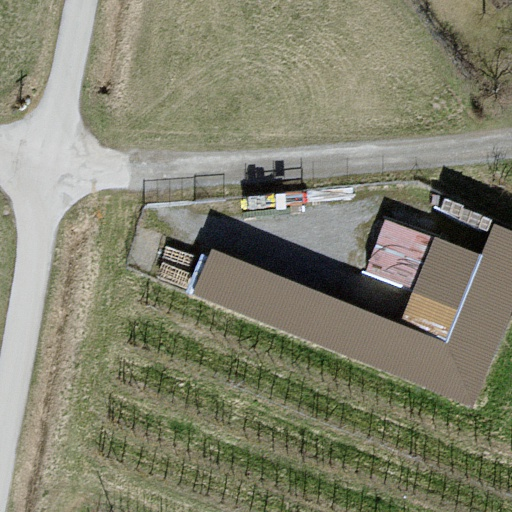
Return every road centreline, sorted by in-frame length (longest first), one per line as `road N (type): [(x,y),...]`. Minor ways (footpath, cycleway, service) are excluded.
road 1 (residential): [(511,147),(188,175),(43,167)]
road 2 (residential): [(0,396),(43,167)]
road 3 (residential): [(43,167),(84,0)]
